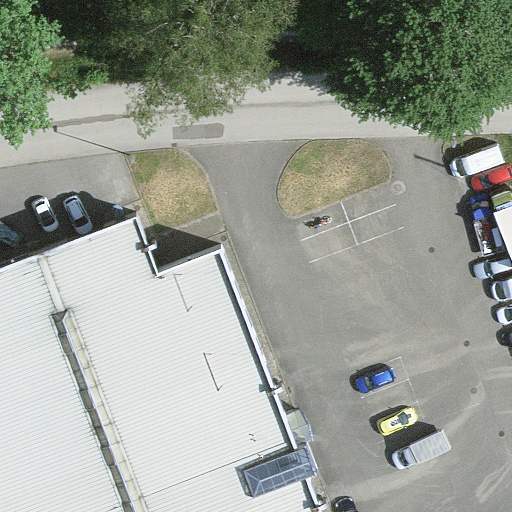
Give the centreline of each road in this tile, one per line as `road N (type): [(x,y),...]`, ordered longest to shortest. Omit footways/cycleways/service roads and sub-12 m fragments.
road 1 (unclassified): [(511,90),(0,124)]
road 2 (track): [(0,56),(56,46),(511,33)]
